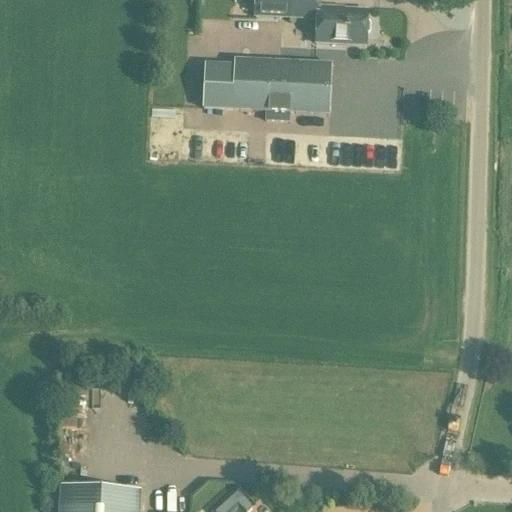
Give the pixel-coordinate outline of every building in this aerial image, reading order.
[(256,0),(255,18),(317,21),(316,46),(366,48),(366,38),(370,35),(370,27),(367,24),(368,14),(319,11),(319,0),(256,0)] [(235,63),(233,113),(329,117),(331,67),(235,63)] [(158,380),(157,391),(157,393),(169,393),(169,380),(158,380)] [(65,408),(87,408),(88,396),(65,395),(65,408)] [(63,443),(82,440),(79,428),(60,431),(63,443)] [(168,445),(161,453),(176,468),(184,461),(168,445)] [(241,489),(215,511),(240,511),(255,511),(259,509),(241,489)] [(55,491),(53,511),(135,511),(136,496),(55,491)]
